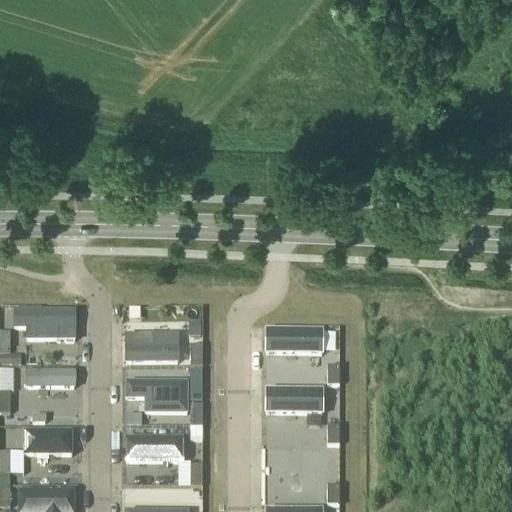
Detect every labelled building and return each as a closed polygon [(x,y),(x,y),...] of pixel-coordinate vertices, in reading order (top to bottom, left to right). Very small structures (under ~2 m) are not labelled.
[(27,348),(75,348),(75,316),(15,316),(15,336),(27,336),(27,348)] [(203,346),(203,322),(191,322),(191,346),(203,346)] [(10,357),(10,335),(0,335),(0,368),(22,369),(22,357),(10,357)] [(267,336),(267,360),(323,360),(323,336),(267,336)] [(126,352),(126,370),(178,370),(178,340),(154,340),(154,352),(126,352)] [(192,370),(203,370),(202,348),(191,349),(192,370)] [(340,371),(328,371),(328,392),(340,392),(340,371)] [(190,372),(189,406),(202,406),(202,372),(190,372)] [(25,373),(25,392),(75,392),(75,373),(25,373)] [(82,426),(97,425),(95,386),(80,387),(82,426)] [(0,417),(10,417),(10,395),(0,395),(0,417)] [(267,396),(267,420),(323,420),(323,396),(267,396)] [(126,429),(184,429),(184,403),(150,403),(150,415),(126,415),(126,429)] [(202,430),(202,408),(191,408),(191,430),(202,430)] [(340,431),(328,431),(328,452),(340,452),(340,431)] [(24,463),(72,463),(72,437),(24,437),(24,463)] [(126,442),(126,466),(182,466),(182,442),(126,442)] [(192,443),(192,465),(203,466),(203,443),(192,443)] [(0,479),(11,479),(11,457),(0,457),(0,479)] [(191,490),(202,490),(202,468),(191,468),(191,490)] [(328,491),(327,511),(339,511),(340,491),(328,491)] [(0,511),(11,511),(11,494),(0,494),(0,511)] [(74,511),(74,496),(18,496),(18,511),(74,511)]
